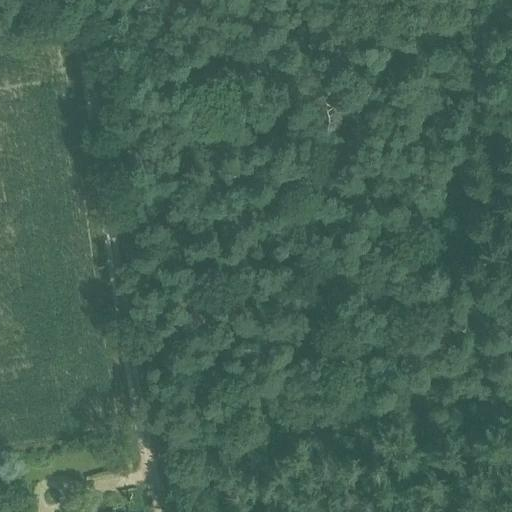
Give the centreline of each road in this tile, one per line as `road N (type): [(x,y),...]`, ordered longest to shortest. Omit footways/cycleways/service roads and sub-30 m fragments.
road 1 (track): [(148,441),(113,277),(78,0)]
road 2 (track): [(148,441),(429,404)]
